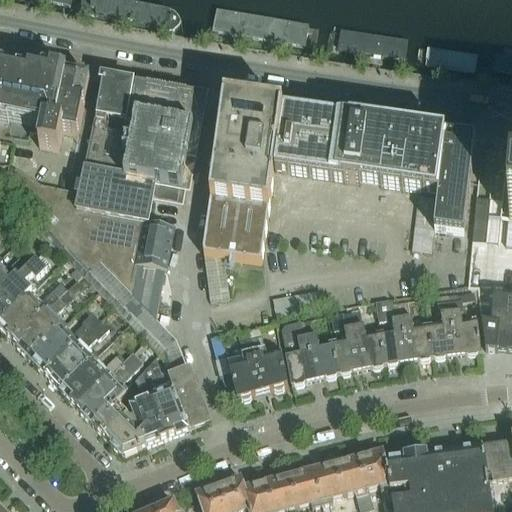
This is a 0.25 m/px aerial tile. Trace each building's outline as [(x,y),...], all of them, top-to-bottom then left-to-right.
[(0,0),(69,14),(71,0),(0,0)] [(117,0),(91,0),(87,19),(187,39),(192,15),(117,0)] [(216,14),(212,36),(306,53),(309,30),(216,14)] [(324,38),(321,56),(398,68),(401,50),(324,38)] [(424,50),(421,71),(477,79),(480,58),(424,50)] [(511,57),(494,56),(493,74),(511,75),(511,57)] [(78,139),(90,81),(52,73),(51,76),(42,74),(42,78),(18,73),(17,78),(0,74),(0,124),(41,133),(38,150),(58,155),(61,135),(78,139)] [(163,359),(168,374),(176,371),(186,368),(174,345),(130,299),(136,268),(166,275),(173,232),(149,227),(156,187),(188,193),(205,103),(103,84),(81,197),(40,190),(10,172),(4,201),(77,273),(84,280),(163,359)] [(205,247),(204,256),(204,260),(225,263),(262,268),(275,175),(283,117),(284,115),(225,106),(205,247)] [(283,117),(275,175),(339,185),(360,188),(361,188),(362,184),(369,132),(370,129),(369,129),(369,128),(353,125),(353,127),(348,126),(340,125),(341,124),(339,123),(339,125),(319,122),(319,120),(318,120),(317,121),(298,119),(298,117),(296,117),(296,118),(283,117)] [(438,199),(446,140),(433,138),(433,137),(431,137),(431,138),(412,135),(412,134),(410,134),(410,135),(396,133),(370,129),(369,132),(362,184),(361,188),(380,190),(438,199)] [(446,140),(438,199),(437,203),(436,213),(433,234),(464,239),(476,143),(446,139),(446,140)] [(436,213),(437,203),(418,200),(412,255),(431,257),(432,246),(433,234),(436,213)] [(468,291),(468,295),(478,296),(479,296),(483,328),(486,355),(511,357),(511,200),(511,206),(477,203),(468,291)] [(35,263),(26,271),(0,295),(0,327),(29,301),(19,291),(32,279),(36,284),(46,275),(45,273),(49,269),(41,260),(36,264),(35,263)] [(225,263),(204,260),(209,307),(230,305),(225,263)] [(8,279),(0,270),(0,295),(26,271),(23,268),(26,265),(23,262),(10,273),(10,277),(8,279)] [(84,280),(77,273),(71,279),(78,286),(84,280)] [(38,311),(29,301),(0,327),(0,333),(13,347),(58,304),(55,300),(58,297),(53,293),(42,303),(41,308),(38,311)] [(310,296),(283,300),(286,319),(313,315),(310,296)] [(457,360),(481,356),(477,326),(463,328),(460,312),(462,312),(460,303),(448,305),(457,360)] [(13,347),(28,363),(60,333),(48,321),(51,318),(56,318),(68,307),(64,304),(61,306),(58,304),(13,347)] [(390,305),(376,307),(379,325),(392,323),(395,338),(379,341),(385,370),(409,366),(401,322),(400,315),(392,317),(390,309),(390,305)] [(444,331),(427,333),(432,363),(457,360),(448,305),(437,306),(439,316),(441,316),(444,331)] [(400,315),(401,322),(409,321),(407,306),(390,309),(392,317),(400,315)] [(360,314),(350,316),(352,324),(362,374),(385,370),(379,341),(366,344),(360,314)] [(344,318),(331,320),(334,336),(344,334),(346,348),(332,350),(338,379),(362,374),(352,324),(345,325),(344,318)] [(432,363),(427,333),(414,335),(411,321),(409,321),(401,322),(409,366),(432,363)] [(312,325),(303,327),(306,342),(316,340),(312,325)] [(28,363),(44,379),(90,337),(87,333),(90,329),(86,326),(73,337),(73,341),(70,343),(60,333),(28,363)] [(257,334),(248,337),(261,400),(288,392),(280,357),(265,361),(261,341),(259,342),(257,334)] [(44,379),(60,396),(92,366),(80,353),(83,351),(88,351),(100,340),(96,337),(93,339),(90,337),(44,379)] [(236,407),(261,400),(248,337),(239,340),(240,347),(238,348),(243,368),(229,372),(236,407)] [(316,340),(306,342),(315,384),(338,379),(332,350),(318,353),(316,340)] [(315,384),(306,342),(296,344),(299,357),(286,360),(292,388),(315,384)] [(60,396),(76,413),(122,369),(120,366),(122,363),(118,359),(106,370),(106,374),(103,377),(92,366),(60,396)] [(142,378),(169,444),(190,436),(168,376),(161,378),(155,365),(142,378)] [(76,413),(90,428),(114,407),(123,399),(113,387),(115,384),(120,384),(132,373),(129,369),(125,372),(122,369),(76,413)] [(176,371),(168,374),(190,436),(210,427),(189,373),(178,377),(176,371)] [(141,437),(147,452),(169,444),(142,378),(129,391),(135,392),(137,392),(140,399),(145,400),(145,404),(131,410),(141,437)] [(138,456),(147,452),(141,437),(140,438),(123,423),(126,419),(114,407),(90,428),(112,450),(116,453),(121,456),(126,457),(129,457),(135,457),(138,456)] [(390,506),(391,511),(490,511),(487,488),(511,484),(511,447),(511,446),(383,465),(388,496),(390,506)] [(388,496),(383,465),(382,457),(367,461),(365,460),(360,461),(359,463),(333,470),(330,468),(325,470),(323,472),(312,475),(321,511),(328,511),(332,511),(331,506),(379,494),(381,500),(383,500),(384,507),(390,506),(388,496)] [(321,511),(312,475),(301,478),(298,476),(292,478),(291,481),(278,484),(284,511),(305,511),(309,511),(321,511)] [(241,484),(220,491),(226,511),(248,511),(244,493),(241,484)] [(284,511),(278,484),(264,488),(261,486),(256,487),(255,490),(244,493),(248,511),(284,511)] [(203,511),(226,511),(220,491),(199,498),(203,511)]
